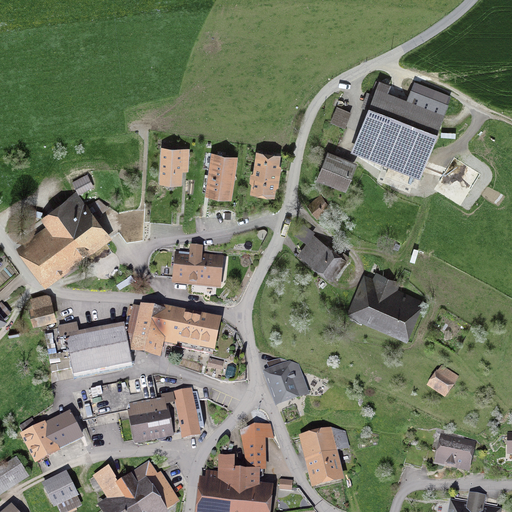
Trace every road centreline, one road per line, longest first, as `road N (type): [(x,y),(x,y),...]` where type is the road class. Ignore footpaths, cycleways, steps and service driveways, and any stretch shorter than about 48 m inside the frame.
road 1 (unclassified): [(245,313),(282,233),(298,146),(320,97),(471,0)]
road 2 (residential): [(0,235),(23,274),(44,291),(245,313)]
road 3 (track): [(381,60),(511,123)]
road 4 (residential): [(189,511),(202,457),(259,390)]
road 5 (residential): [(330,511),(308,491),(259,390)]
road 6 (residential): [(394,511),(404,492),(422,486),(511,486)]
